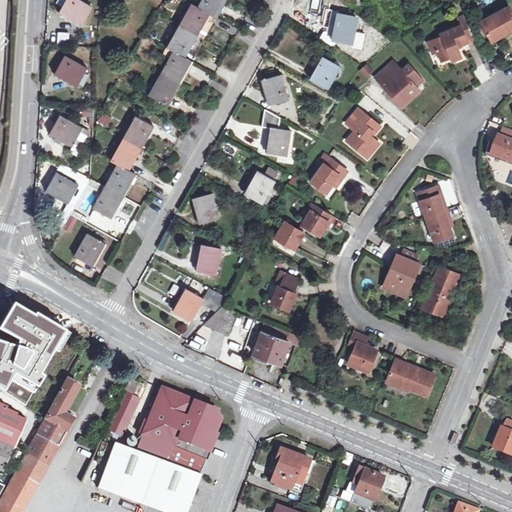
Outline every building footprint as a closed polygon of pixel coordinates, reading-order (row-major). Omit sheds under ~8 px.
[(66,0),(60,12),(71,18),(74,12),(85,18),(91,6),(81,0),(66,0)] [(213,7),(217,0),(201,0),(198,7),(209,13),(215,16),(218,10),(213,7)] [(217,0),(213,7),(218,10),(224,0),(217,0)] [(198,34),(209,13),(198,7),(195,5),(190,2),(184,14),(186,15),(181,25),(198,34)] [(482,20),(490,37),(504,30),(506,32),(511,29),(511,8),(511,6),(482,20)] [(74,12),(71,18),(81,23),(85,18),(74,12)] [(186,15),(184,14),(178,24),(181,25),(186,15)] [(332,38),(351,42),(356,18),(337,14),(332,38)] [(457,46),(475,39),(466,15),(458,18),(461,25),(442,32),(442,34),(429,40),(433,51),(438,49),(442,59),(451,55),(452,59),(461,56),(457,46)] [(198,34),(181,25),(178,24),(166,46),(167,47),(185,57),(198,34)] [(504,30),(490,37),(493,42),(511,32),(511,29),(506,32),(504,30)] [(58,45),(71,46),(71,35),(59,34),(58,45)] [(190,60),(185,57),(167,47),(162,55),(169,59),(162,73),(178,82),(190,60)] [(55,74),(77,86),(88,67),(65,55),(55,74)] [(311,80),(328,89),(341,67),(324,58),(311,80)] [(377,76),(393,96),(396,94),(402,101),(417,88),(413,84),(420,78),(409,65),(402,70),(394,61),(377,76)] [(366,63),(358,70),(365,79),(374,71),(366,63)] [(263,80),(267,93),(273,91),(276,102),(289,99),(282,74),(277,76),(276,70),(265,73),(266,79),(263,80)] [(166,104),(178,82),(162,73),(155,83),(154,82),(148,94),(166,104)] [(413,84),(417,88),(424,82),(420,78),(413,84)] [(396,94),(393,96),(402,106),(420,91),(417,88),(402,101),(396,94)] [(273,91),(267,93),(270,104),(276,102),(273,91)] [(371,147),(377,140),(371,135),(379,125),(358,108),(347,122),(355,128),(347,138),(363,152),(369,145),(371,147)] [(99,113),(96,123),(107,127),(111,117),(99,113)] [(62,116),(56,127),(78,139),(81,133),(84,128),(62,116)] [(131,142),(143,120),(138,117),(125,139),(131,142)] [(143,120),(131,142),(142,148),(154,126),(143,120)] [(74,144),(78,139),(56,127),(53,132),(74,144)] [(277,140),(278,129),(273,128),(270,145),(275,140),(277,140)] [(275,140),(270,145),(269,152),(288,155),(291,131),(278,129),(277,140),(275,140)] [(504,155),(503,158),(511,161),(511,140),(500,136),(494,151),(504,155)] [(142,148),(131,142),(125,139),(117,154),(122,157),(119,163),(130,169),(142,148)] [(379,142),(377,140),(371,147),(369,145),(363,152),(367,155),(379,142)] [(326,191),(333,182),(339,173),(343,176),(348,169),(325,152),(319,160),(323,163),(311,180),(326,191)] [(113,160),(119,163),(122,157),(117,154),(113,160)] [(135,172),(130,169),(119,163),(106,186),(118,192),(123,195),(135,172)] [(268,166),(265,171),(274,177),(277,172),(268,166)] [(58,172),(52,183),(73,196),(80,185),(58,172)] [(252,197),(265,175),(259,172),(247,194),(252,197)] [(339,173),(333,182),(336,185),(343,176),(339,173)] [(276,181),(265,175),(252,197),(263,203),(276,181)] [(70,201),(73,196),(52,183),(49,189),(70,201)] [(106,213),(118,192),(106,186),(95,207),(106,213)] [(425,217),(443,211),(438,196),(440,195),(437,186),(417,193),(425,217)] [(123,195),(118,192),(106,213),(111,216),(123,195)] [(195,198),(201,222),(220,217),(213,193),(195,198)] [(319,236),(324,228),(332,215),(312,202),(308,208),(310,210),(306,216),(301,224),(319,236)] [(446,210),(443,211),(448,227),(451,226),(446,210)] [(433,242),(435,241),(449,237),(451,236),(448,227),(443,211),(425,217),(433,242)] [(72,215),(68,223),(74,227),(79,219),(72,215)] [(335,217),(332,215),(324,228),(327,230),(335,217)] [(275,236),(294,248),(303,233),(285,221),(275,236)] [(74,227),(68,223),(65,228),(71,232),(74,227)] [(76,255),(92,265),(105,243),(88,234),(76,255)] [(449,237),(435,241),(436,245),(442,243),(443,246),(452,243),(449,237)] [(198,270),(217,274),(222,249),(203,246),(198,270)] [(401,257),(414,262),(416,257),(403,251),(401,257)] [(396,255),(393,263),(397,265),(388,286),(406,293),(415,273),(418,274),(422,265),(414,262),(401,257),(396,255)] [(397,265),(393,263),(382,288),(404,298),(406,293),(388,286),(397,265)] [(422,307),(441,315),(458,274),(439,266),(422,307)] [(286,277),(283,284),(281,288),(277,287),(270,303),(288,311),(295,295),(292,294),(299,279),(287,273),(286,277)] [(283,284),(286,277),(280,274),(277,281),(283,284)] [(201,301),(217,311),(221,306),(226,298),(209,288),(203,299),(186,289),(173,311),(191,322),(201,301)] [(64,329),(13,303),(0,326),(0,328),(22,339),(18,346),(5,376),(33,393),(52,352),(64,329)] [(236,312),(221,306),(217,311),(203,325),(227,334),(236,312)] [(290,341),(293,333),(267,324),(264,331),(290,341)] [(264,331),(256,354),(271,359),(281,363),(290,341),(264,331)] [(293,333),(290,341),(297,344),(300,336),(293,333)] [(364,339),(352,334),(347,346),(353,349),(346,365),(366,373),(374,351),(362,346),(364,339)] [(5,376),(18,346),(0,338),(0,386),(0,387),(5,376)] [(271,359),(256,354),(254,357),(269,363),(271,359)] [(385,383),(399,389),(400,387),(408,390),(424,397),(433,376),(394,360),(385,383)] [(23,511),(76,417),(66,411),(81,384),(69,377),(0,502),(0,511),(23,511)] [(131,378),(126,389),(134,393),(139,382),(131,378)] [(146,420),(141,431),(146,433),(175,445),(169,461),(202,473),(218,432),(213,430),(214,427),(215,428),(219,417),(212,414),(215,407),(202,402),(201,404),(194,401),(195,399),(164,386),(149,421),(146,420)] [(105,437),(116,442),(121,434),(125,435),(141,399),(127,392),(105,437)] [(17,448),(30,419),(19,414),(20,412),(9,407),(10,405),(0,400),(0,468),(5,471),(16,447),(17,448)] [(511,423),(508,421),(505,428),(503,428),(494,448),(511,455),(511,423)] [(146,433),(139,450),(169,461),(175,445),(146,433)] [(451,443),(455,445),(459,435),(454,433),(451,443)] [(169,461),(139,450),(116,442),(98,487),(165,511),(188,511),(203,474),(202,473),(169,461)] [(272,481),(292,488),(298,473),(305,476),(311,458),(282,447),(278,458),(283,460),(281,465),(278,464),(272,481)] [(368,469),(361,485),(359,484),(353,498),(373,506),(385,476),(368,469)] [(298,473),(292,488),(301,491),(307,477),(305,476),(298,473)] [(339,496),(332,494),(329,503),(335,506),(339,496)] [(392,503),(383,500),(380,508),(389,511),(392,503)] [(480,511),(482,510),(462,502),(458,511),(480,511)]
